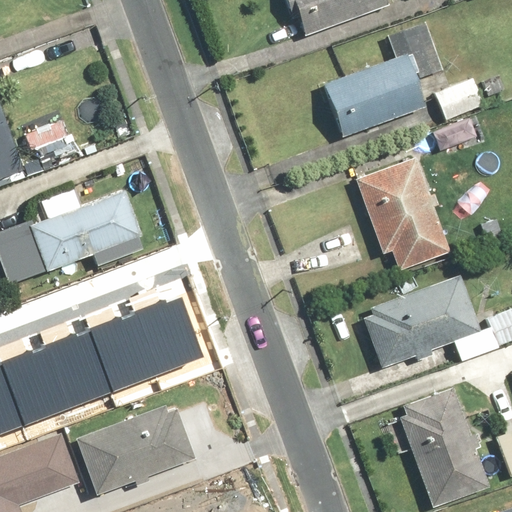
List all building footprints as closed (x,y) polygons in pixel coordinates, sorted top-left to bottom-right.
[(381,0),(283,0),(297,36),(383,4),(381,0)] [(338,135),(420,103),(400,51),(318,83),(338,135)] [(466,76),(424,93),(436,123),(478,106),(466,76)] [(0,181),(29,170),(0,97),(0,181)] [(102,101),(86,108),(99,137),(115,130),(102,101)] [(64,117),(27,132),(40,162),(77,147),(64,117)] [(440,254),(408,158),(345,179),(370,255),(382,250),(389,271),(440,254)] [(36,224),(34,219),(0,232),(0,248),(13,285),(96,254),(101,269),(154,249),(132,188),(36,224)] [(454,359),(487,348),(480,326),(469,330),(452,275),(360,305),(363,313),(353,317),(369,367),(406,355),(408,362),(425,356),(422,345),(447,337),(454,359)] [(0,435),(207,358),(184,297),(166,304),(165,301),(0,362),(0,435)] [(511,305),(481,316),(491,346),(511,338),(511,305)] [(10,341),(0,344),(0,361),(15,357),(10,341)] [(479,484),(441,385),(392,403),(395,413),(387,416),(389,423),(381,426),(391,452),(398,450),(420,506),(479,484)] [(177,401),(81,436),(102,495),(199,460),(177,401)] [(511,471),(511,422),(484,433),(500,476),(511,471)] [(0,511),(19,511),(14,497),(71,477),(55,433),(0,453),(0,511)] [(219,511),(215,497),(163,511),(219,511)] [(70,511),(66,502),(40,511),(70,511)] [(511,511),(511,503),(486,511),(511,511)]
